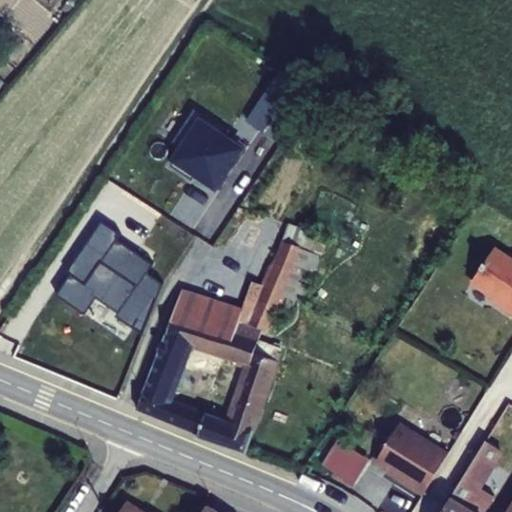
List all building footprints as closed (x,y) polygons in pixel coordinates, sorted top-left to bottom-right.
[(173,143),(181,149),(172,163),(216,192),(244,149),(223,135),(225,132),(195,111),(173,143)] [(68,269),(70,270),(64,279),(56,292),(86,312),(94,299),(135,327),(164,285),(146,272),(153,262),(116,237),(120,231),(102,219),(98,225),(68,269)] [(322,253),(282,237),(264,280),(255,277),(245,305),(184,286),(138,405),(199,429),(198,432),(247,448),(284,345),(261,337),(265,325),(271,327),(279,307),(287,290),(304,297),(322,253)] [(511,259),(501,252),(480,284),(502,300),(500,303),(511,311),(511,259)] [(287,290),(279,307),(291,312),(294,304),(300,306),(304,297),(287,290)] [(271,327),(265,325),(261,337),(284,345),(289,333),(271,327)] [(381,401),(370,420),(383,428),(395,409),(381,401)] [(448,449),(399,419),(377,455),(400,470),(398,472),(424,488),(448,449)] [(486,436),(442,511),(483,511),(496,494),(483,485),(504,448),(486,436)] [(330,444),(314,470),(346,489),(361,464),(330,444)] [(151,511),(145,511),(125,500),(117,511),(151,511)] [(221,511),(207,502),(200,511),(221,511)]
